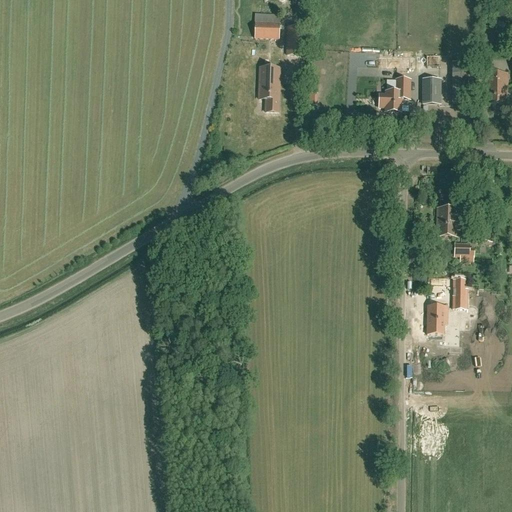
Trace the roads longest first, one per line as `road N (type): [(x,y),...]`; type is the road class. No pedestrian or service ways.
road 1 (unclassified): [(0,315),(261,170),(323,153),(403,152)]
road 2 (unclassified): [(399,511),(403,152)]
